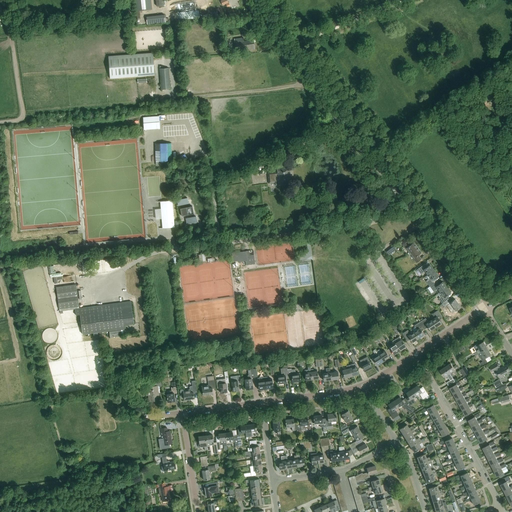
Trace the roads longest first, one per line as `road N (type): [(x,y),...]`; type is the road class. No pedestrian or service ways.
road 1 (unclassified): [(483,309),(247,0)]
road 2 (residential): [(500,507),(415,353)]
road 3 (track): [(387,147),(483,274)]
road 4 (track): [(307,39),(387,147)]
road 5 (track): [(211,175),(242,166),(323,105)]
road 6 (track): [(145,257),(138,250),(17,263)]
road 7 (track): [(305,84),(175,98)]
road 8 (track): [(0,9),(22,111),(0,122)]
road 9 (track): [(70,475),(150,461),(148,417)]
road 10 (track): [(333,116),(255,165),(253,182),(263,181)]
